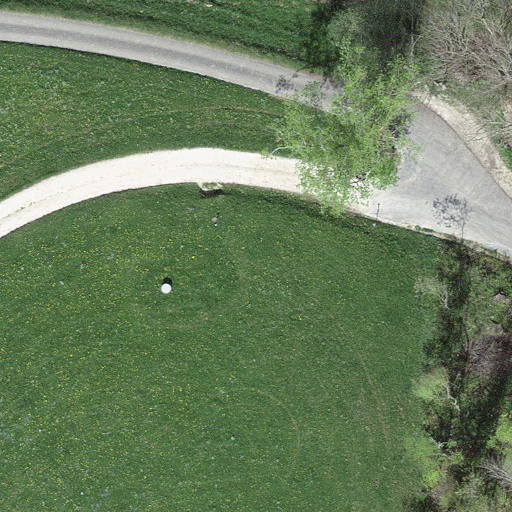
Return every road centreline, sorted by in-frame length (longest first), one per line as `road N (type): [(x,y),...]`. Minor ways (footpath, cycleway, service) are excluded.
road 1 (unclassified): [(0,36),(197,60),(368,107),(511,173)]
road 2 (track): [(511,245),(346,185),(222,169),(123,176),(50,193),(0,220)]
